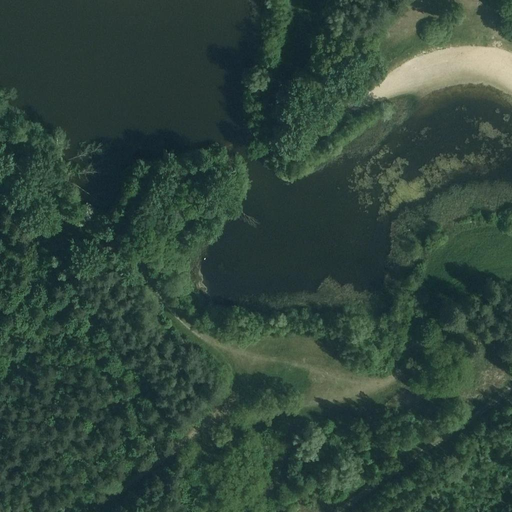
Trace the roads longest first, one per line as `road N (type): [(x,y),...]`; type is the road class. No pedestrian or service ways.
road 1 (track): [(0,506),(345,511),(511,391)]
road 2 (track): [(227,407),(86,511)]
